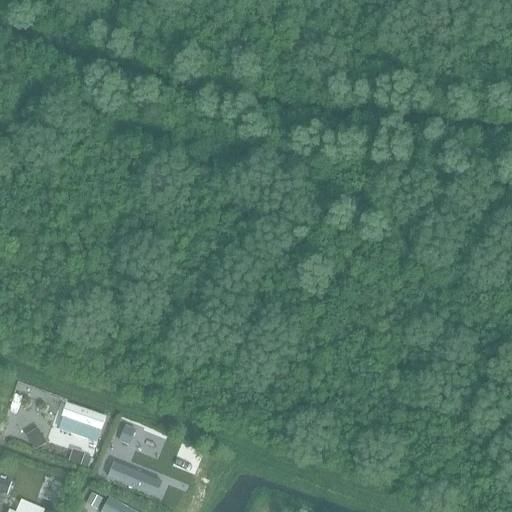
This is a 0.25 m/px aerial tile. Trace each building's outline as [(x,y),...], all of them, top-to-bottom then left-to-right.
[(17,372),(36,374),(38,363),(18,361),(17,372)] [(118,420),(95,415),(90,439),(113,444),(118,420)] [(131,432),(130,445),(156,448),(157,435),(131,432)] [(108,476),(102,494),(120,500),(126,482),(108,476)] [(42,481),(38,493),(26,489),(21,503),(46,511),(57,511),(65,489),(42,481)] [(286,508),(295,489),(281,483),(273,501),(286,508)]
